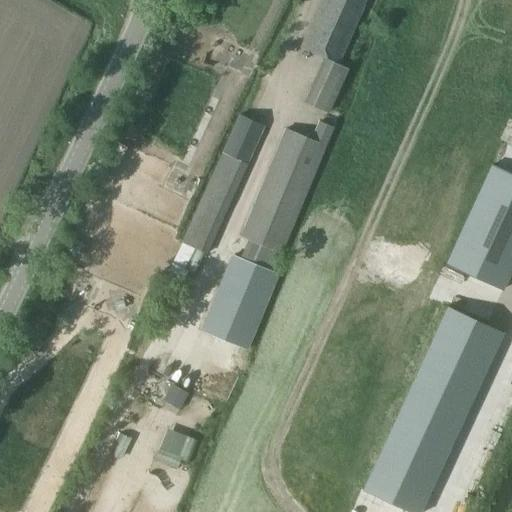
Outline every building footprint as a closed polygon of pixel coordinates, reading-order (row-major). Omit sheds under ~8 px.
[(322,0),(302,46),(338,63),(365,6),(363,5),(364,0),(322,0)] [(329,114),(349,69),(324,58),(304,102),(329,114)] [(240,114),(204,193),(181,242),(208,254),(230,205),(228,204),(264,125),(240,114)] [(246,259),(233,254),(202,330),(249,349),(280,272),(274,270),(333,126),(319,121),(311,139),(285,128),(241,235),(253,240),(246,259)] [(472,181),(482,185),(446,263),(504,290),(511,272),(511,173),(492,164),(488,173),(478,168),(472,181)] [(448,307),(364,489),(414,511),(419,511),(492,355),(503,333),(460,313),(448,307)]
